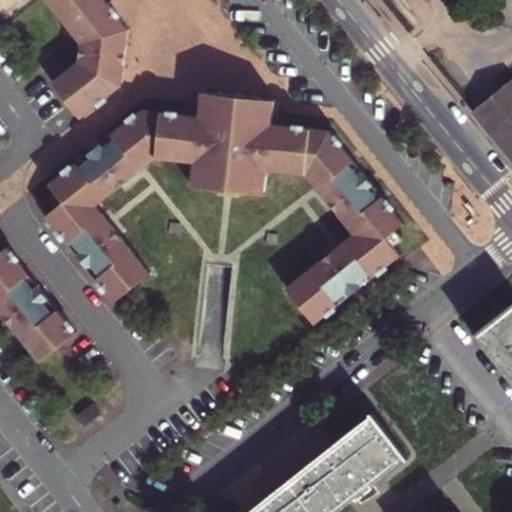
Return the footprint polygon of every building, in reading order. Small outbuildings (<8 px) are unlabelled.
[(133,29),(110,0),(52,0),(85,40),(84,51),(83,60),(56,82),(85,117),(126,87),(133,29)] [(511,77),(475,106),(511,150),(511,77)] [(244,93),(207,89),(206,104),(279,112),(280,97),(244,93)] [(206,104),(205,113),(198,112),(147,108),(145,108),(105,142),(96,149),(54,183),(59,189),(68,200),(57,209),(50,214),(87,259),(120,300),(138,286),(156,271),(101,203),(161,155),(200,159),(198,186),(267,194),(271,167),(308,171),(359,234),(293,288),(306,303),(321,322),(357,294),(407,253),(402,247),(394,236),(404,228),(410,223),(374,178),(335,129),(302,125),(282,122),(278,122),(279,112),(206,104)] [(46,288),(11,244),(4,250),(0,253),(0,303),(45,360),(81,332),(46,288)] [(511,297),(471,328),(475,333),(478,332),(511,374),(511,297)] [(92,424),(107,411),(100,402),(84,414),(92,424)] [(329,511),(355,492),(359,498),(378,488),(371,479),(403,453),(405,455),(409,452),(374,406),(370,409),(373,413),(326,449),(253,507),(247,511),(329,511)]
